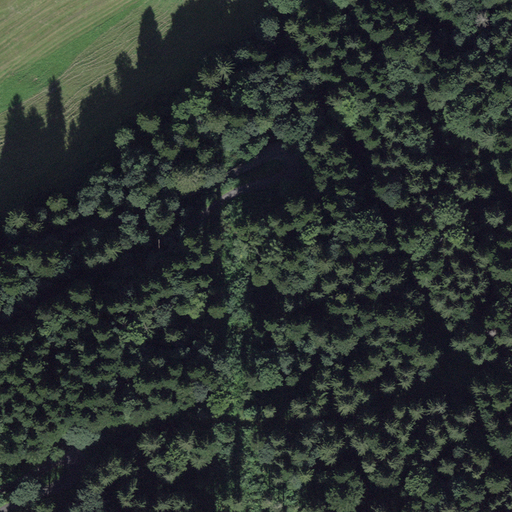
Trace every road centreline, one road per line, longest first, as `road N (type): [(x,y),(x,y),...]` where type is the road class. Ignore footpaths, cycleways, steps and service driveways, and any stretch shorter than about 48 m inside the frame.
road 1 (track): [(0,323),(297,164),(293,153),(277,150),(131,216),(0,243)]
road 2 (track): [(511,352),(453,387),(334,418),(168,425),(77,460)]
road 3 (track): [(2,511),(70,479),(78,466),(64,455),(0,490)]
